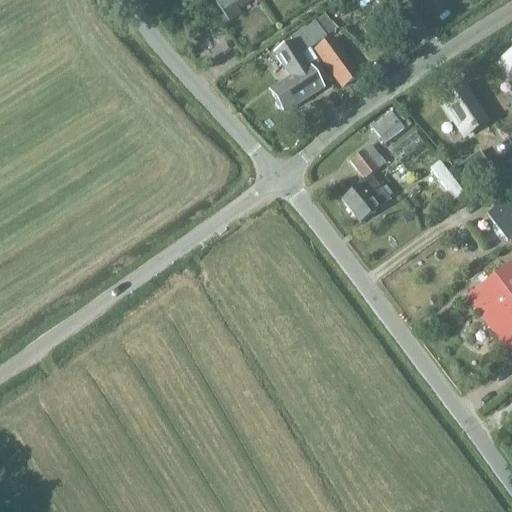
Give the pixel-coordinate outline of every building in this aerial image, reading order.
[(262,3),(260,0),(216,0),(213,2),(222,15),(228,23),(240,15),(238,11),(253,1),(256,6),(262,3)] [(228,23),(222,15),(216,19),(221,27),(228,23)] [(323,16),(314,23),(325,39),(336,31),(323,16)] [(314,23),(297,35),(308,52),(326,39),(314,23)] [(308,52),(297,35),(287,42),(289,46),(298,59),(308,52)] [(330,39),(314,51),(341,88),(358,76),(330,39)] [(298,59),(289,46),(272,57),(282,72),(284,71),(289,79),(279,86),(280,88),(270,95),(283,114),(310,96),(318,91),(316,88),(304,70),(298,59)] [(308,52),(298,59),(304,70),(316,88),(326,81),(315,64),(316,63),(308,52)] [(511,56),(502,64),(511,79),(511,56)] [(446,102),(442,104),(463,137),(470,133),(485,123),(464,90),(446,102)] [(398,111),(391,116),(403,131),(410,126),(398,111)] [(370,128),(384,146),(403,131),(391,116),(389,113),(370,128)] [(391,153),(399,164),(423,146),(415,135),(391,153)] [(355,172),(364,183),(384,166),(369,147),(349,164),(352,168),(355,172)] [(478,153),(457,167),(464,179),(486,165),(478,153)] [(462,195),(438,164),(428,171),(452,203),(462,195)] [(501,165),(491,172),(496,179),(506,171),(501,165)] [(381,192),(370,179),(341,202),(360,226),(389,202),(387,200),(391,196),(385,188),(381,192)] [(490,182),(474,195),(479,202),(488,195),(496,205),(504,199),(490,182)] [(414,186),(408,191),(412,196),(418,191),(414,186)] [(511,212),(503,202),(485,216),(507,244),(511,239),(511,212)] [(407,213),(401,218),(405,224),(412,220),(407,213)] [(511,264),(465,300),(487,329),(508,358),(511,354),(511,264)] [(435,298),(429,302),(434,309),(440,305),(435,298)]
